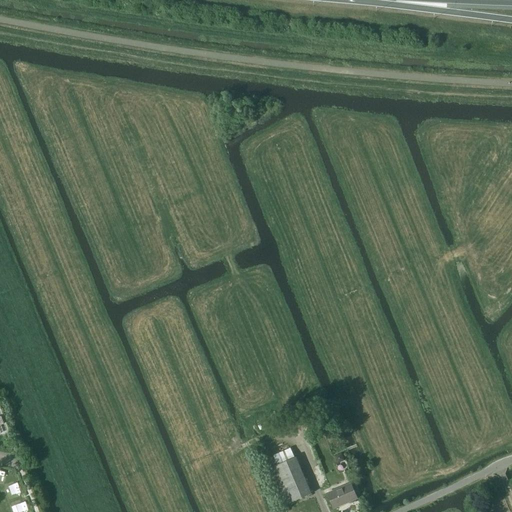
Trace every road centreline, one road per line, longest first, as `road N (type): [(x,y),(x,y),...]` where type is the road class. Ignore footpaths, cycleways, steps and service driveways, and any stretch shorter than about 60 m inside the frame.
road 1 (trunk): [(385,0),(511,21)]
road 2 (unclassified): [(400,511),(511,460)]
